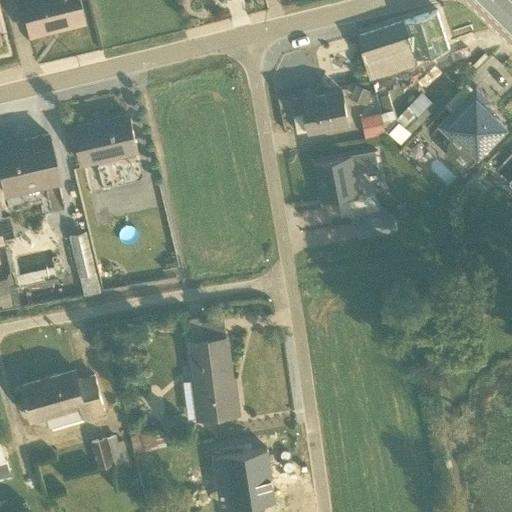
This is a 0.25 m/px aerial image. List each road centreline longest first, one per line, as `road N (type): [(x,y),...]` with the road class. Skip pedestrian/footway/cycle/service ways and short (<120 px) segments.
road 1 (residential): [(288,279),(0,330)]
road 2 (residential): [(0,97),(247,37)]
road 3 (residential): [(247,37),(288,279)]
road 4 (residential): [(288,279),(325,511)]
road 5 (track): [(288,279),(511,252)]
road 6 (residential): [(247,37),(389,0)]
road 7 (track): [(0,375),(37,511)]
